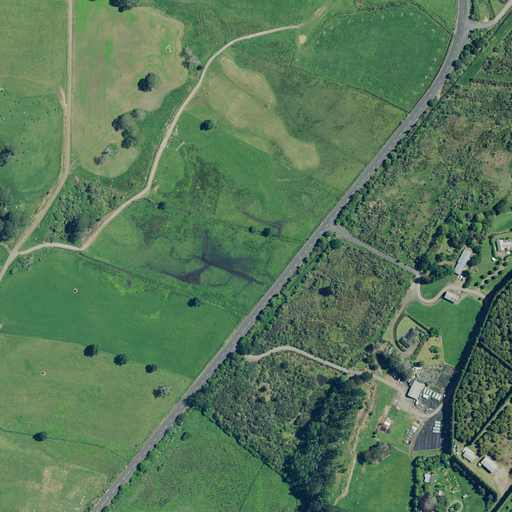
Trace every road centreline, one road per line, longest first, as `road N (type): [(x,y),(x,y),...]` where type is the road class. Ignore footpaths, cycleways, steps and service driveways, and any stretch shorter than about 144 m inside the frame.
road 1 (secondary): [(97,511),(436,88),(459,38),(462,0)]
road 2 (track): [(70,0),(68,172),(0,280)]
